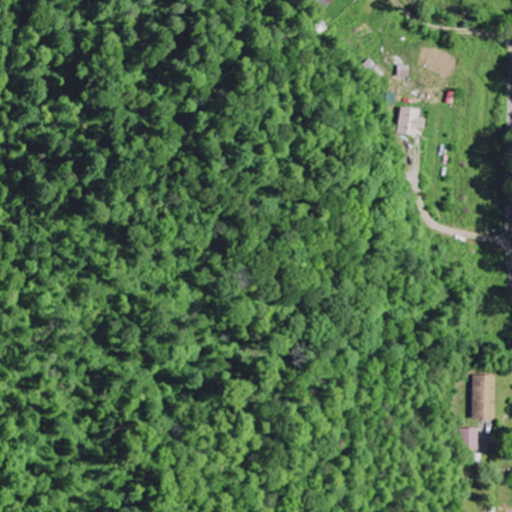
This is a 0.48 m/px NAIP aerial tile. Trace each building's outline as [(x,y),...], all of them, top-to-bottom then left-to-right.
[(317,0),(330,8),(335,0),(317,0)] [(401,77),(411,77),(411,67),(401,67),(401,77)] [(421,137),(421,129),(428,129),(428,119),(423,119),(423,110),(405,109),(404,136),(421,137)] [(497,376),(476,376),(475,419),(496,419),(497,376)] [(466,452),(481,452),(481,429),(465,429),(466,452)]
